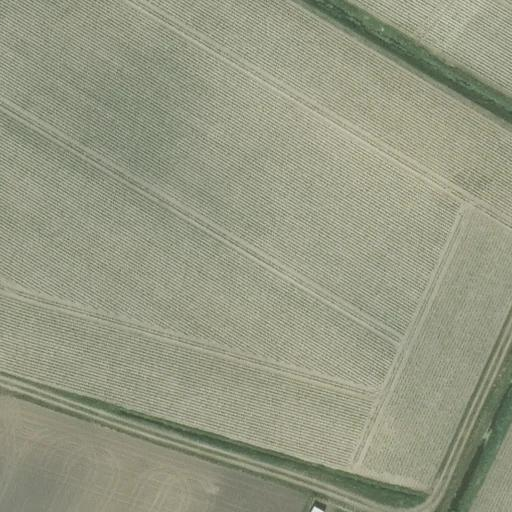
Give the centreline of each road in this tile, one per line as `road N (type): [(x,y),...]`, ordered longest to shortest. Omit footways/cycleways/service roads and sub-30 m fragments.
road 1 (track): [(382,511),(0,381)]
road 2 (track): [(511,320),(435,495),(415,511)]
